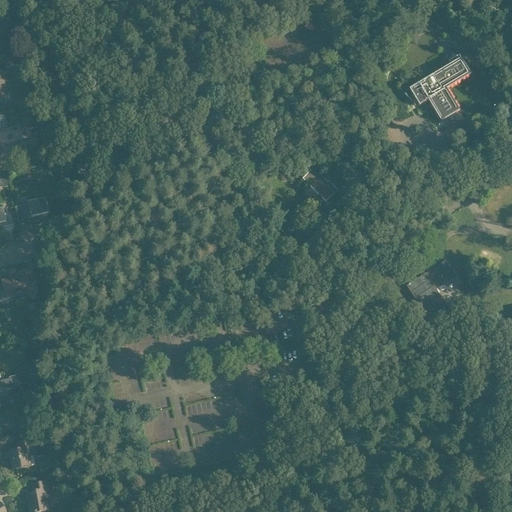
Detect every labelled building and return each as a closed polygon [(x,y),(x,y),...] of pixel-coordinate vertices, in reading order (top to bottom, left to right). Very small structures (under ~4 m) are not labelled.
[(26,18),(26,13),(25,12),(0,13),(0,23),(10,22),(10,19),(26,18)] [(459,49),(446,57),(451,64),(409,89),(419,106),(428,100),(441,122),(459,111),(447,89),(471,75),(459,56),(462,54),(459,49)] [(5,62),(6,73),(30,71),(29,60),(5,62)] [(65,159),(60,177),(69,179),(74,161),(65,159)] [(302,179),(324,201),(324,200),(323,200),(335,188),(337,191),(337,190),(325,178),(327,176),(314,163),(308,169),(310,172),(302,179)] [(9,182),(5,178),(0,179),(0,186),(3,189),(8,187),(9,182)] [(45,198),(28,203),(24,203),(19,184),(10,186),(20,225),(32,223),(31,217),(49,213),(45,198)] [(0,224),(3,224),(4,227),(14,224),(12,215),(11,213),(9,214),(8,208),(5,209),(5,206),(0,207),(0,224)] [(450,311),(436,290),(455,277),(445,262),(426,275),(425,274),(407,287),(415,299),(410,302),(414,309),(419,305),(435,329),(454,317),(453,316),(464,309),(461,304),(450,311)] [(4,297),(6,296),(6,298),(27,293),(29,298),(36,300),(37,296),(39,287),(37,281),(29,283),(27,276),(20,278),(20,279),(3,283),(5,291),(3,292),(4,297)] [(36,310),(37,307),(35,304),(32,303),(30,305),(29,308),(30,311),(34,311),(36,310)] [(29,372),(18,375),(20,383),(30,380),(29,372)] [(0,394),(2,403),(10,401),(10,402),(14,401),(14,400),(22,399),(17,378),(0,382),(0,394)] [(33,438),(34,447),(35,450),(32,451),(31,440),(19,442),(20,449),(7,452),(8,459),(10,458),(12,470),(32,467),(30,455),(33,455),(33,453),(35,453),(36,458),(46,456),(44,449),(38,436),(30,438),(33,438)] [(45,482),(42,483),(32,485),(33,492),(26,493),(29,511),(42,511),(48,511),(46,498),(48,497),(45,482)]
